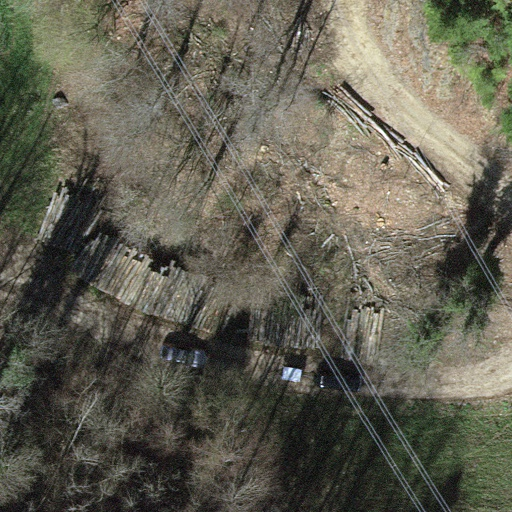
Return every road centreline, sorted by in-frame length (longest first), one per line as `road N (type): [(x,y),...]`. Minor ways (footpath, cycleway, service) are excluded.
road 1 (track): [(511,372),(453,385),(391,384),(257,363),(0,281)]
road 2 (track): [(349,0),(368,69),(511,198)]
road 3 (track): [(0,174),(67,90),(85,0)]
road 4 (track): [(127,323),(0,367)]
